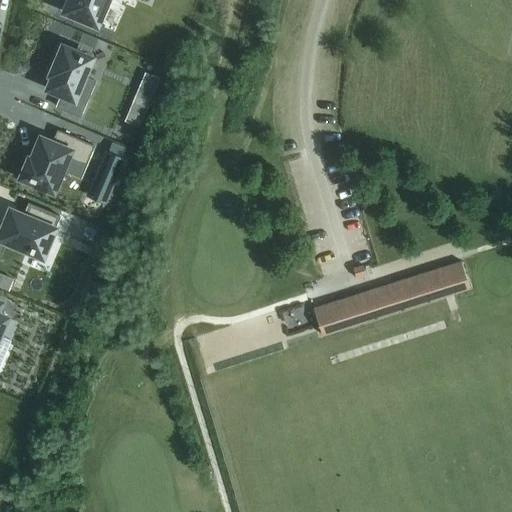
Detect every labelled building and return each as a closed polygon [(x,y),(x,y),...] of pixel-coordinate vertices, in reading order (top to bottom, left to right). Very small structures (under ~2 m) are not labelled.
[(69,0),(64,12),(96,26),(107,0),(69,0)] [(53,76),(47,89),(61,95),(57,107),(80,117),(85,103),(74,99),(91,58),(62,46),(50,75),(53,76)] [(29,159),(20,178),(25,180),(23,184),(38,190),(40,186),(53,192),(67,158),(86,166),(94,146),(58,131),(53,143),(40,138),(31,160),(29,159)] [(0,239),(43,258),(60,217),(29,204),(24,216),(10,210),(5,224),(4,223),(0,234),(0,239)] [(362,322),(353,295),(313,308),(322,335),(362,322)] [(0,365),(10,341),(0,336),(0,334),(7,319),(0,316),(0,306),(1,304),(0,303),(0,365)]
